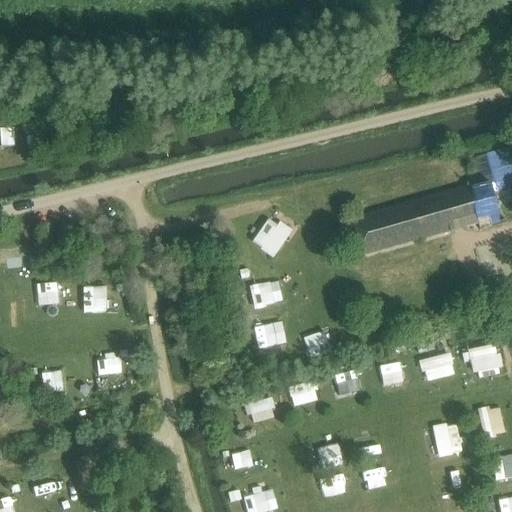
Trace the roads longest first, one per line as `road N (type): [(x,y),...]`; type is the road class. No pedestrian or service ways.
road 1 (track): [(191,511),(166,433),(138,245),(145,228),(119,189)]
road 2 (track): [(145,228),(174,231),(270,205)]
